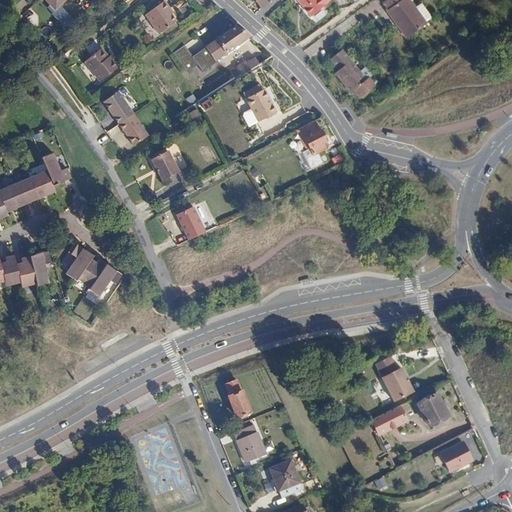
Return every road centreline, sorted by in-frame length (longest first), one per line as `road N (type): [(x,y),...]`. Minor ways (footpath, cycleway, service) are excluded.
road 1 (secondary): [(0,458),(154,373),(261,330),(478,288),(499,292)]
road 2 (residential): [(177,333),(112,170),(0,34)]
road 3 (secondary): [(466,219),(459,255),(436,278),(281,307),(180,341)]
road 4 (tertiary): [(223,0),(297,69),(352,140),(393,154)]
road 5 (secondary): [(180,341),(0,441)]
road 6 (track): [(90,136),(91,122),(52,66),(0,12)]
road 7 (residential): [(0,239),(52,219),(109,251)]
